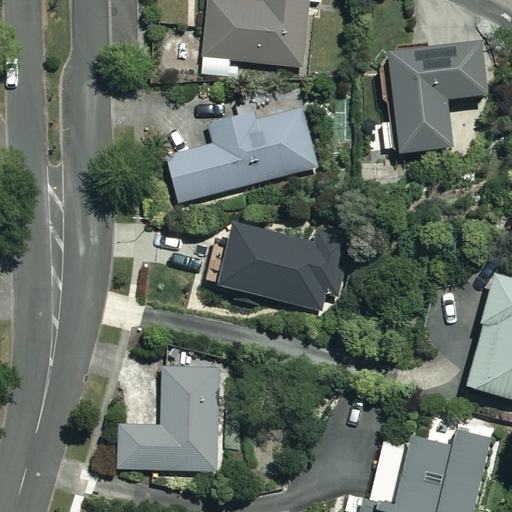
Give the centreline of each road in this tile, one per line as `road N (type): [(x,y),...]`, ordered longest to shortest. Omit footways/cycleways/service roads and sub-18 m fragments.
road 1 (residential): [(89,0),(87,203),(50,355)]
road 2 (residential): [(50,355),(28,180),(23,0)]
road 3 (residential): [(50,355),(13,511)]
